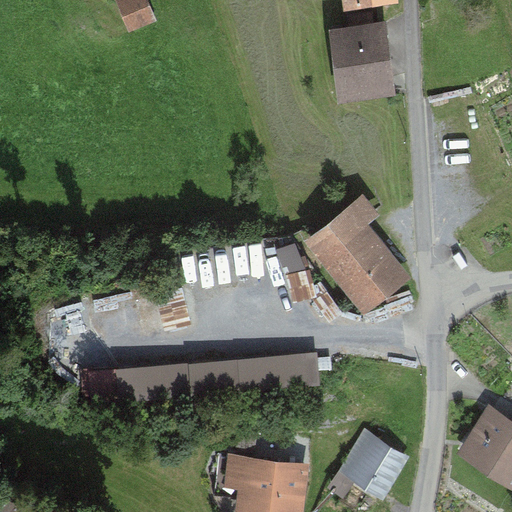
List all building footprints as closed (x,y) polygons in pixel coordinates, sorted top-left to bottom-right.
[(121,0),(133,27),(154,19),(146,0),(121,0)] [(369,26),(368,15),(353,17),(354,28),(337,29),(345,91),(387,86),(380,24),(369,26)] [(400,273),(359,221),(371,211),(362,200),(314,238),(364,301),(400,273)] [(289,353),(191,361),(193,389),(317,379),(315,351),(289,353)] [(191,361),(118,366),(120,394),(193,389),(191,361)] [(118,366),(81,369),(83,391),(93,390),(94,396),(120,394),(118,366)] [(511,472),(511,424),(491,411),(469,444),(511,472)] [(364,431),(343,463),(382,489),(403,456),(364,431)] [(244,494),(242,506),(291,511),(295,511),(301,465),(231,457),(226,492),(244,494)] [(52,511),(55,507),(28,491),(15,506),(24,511),(52,511)]
